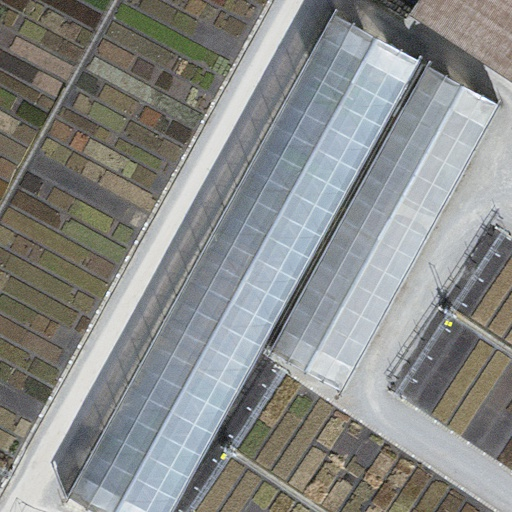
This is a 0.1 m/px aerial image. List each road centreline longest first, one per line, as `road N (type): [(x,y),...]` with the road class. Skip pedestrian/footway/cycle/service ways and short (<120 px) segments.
road 1 (track): [(297,0),(15,511)]
road 2 (track): [(511,498),(365,401),(479,192),(511,214)]
